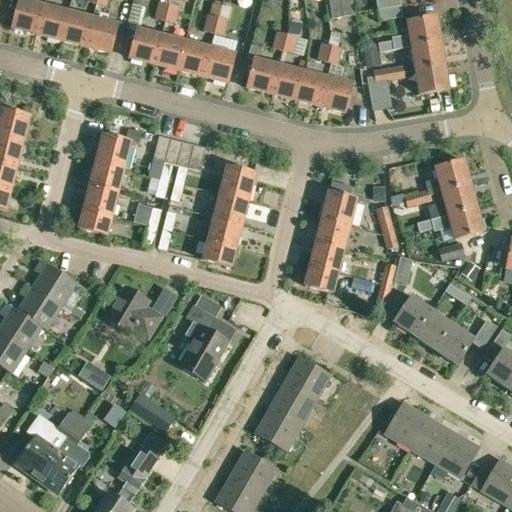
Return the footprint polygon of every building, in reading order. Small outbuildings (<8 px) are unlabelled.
[(329,0),(332,20),(354,16),(351,0),(329,0)] [(376,0),(377,10),(399,7),(398,0),(376,0)] [(37,35),(44,7),(19,1),(12,28),(37,35)] [(154,20),(165,23),(169,6),(167,5),(160,3),(158,3),(154,20)] [(127,29),(136,31),(137,31),(138,31),(143,8),(133,5),(127,29)] [(165,23),(174,25),(179,8),(169,6),(165,23)] [(61,41),(68,13),(44,7),(37,35),(61,41)] [(399,7),(377,10),(379,22),(401,20),(399,7)] [(213,35),(223,38),(228,21),(226,20),(229,10),(223,9),(220,19),(217,18),(213,35)] [(85,47),(92,19),(68,13),(61,41),(85,47)] [(203,32),(213,35),(217,18),(207,16),(203,32)] [(399,50),(411,48),(411,47),(439,42),(435,17),(406,23),(409,36),(397,38),(390,40),(390,42),(376,45),(377,50),(378,54),(384,54),(399,50)] [(110,53),(117,26),(92,19),(85,47),(110,53)] [(291,23),(289,35),(298,37),(301,26),(291,23)] [(130,59),(154,65),(161,37),(138,31),(137,32),(136,31),(130,59)] [(272,50),(282,53),(286,36),(276,33),(272,50)] [(282,53),(292,55),(297,39),(286,36),(282,53)] [(154,65),(178,71),(185,43),(161,37),(154,65)] [(411,47),(411,48),(415,71),(444,66),(439,42),(411,47)] [(178,71),(202,77),(209,49),(185,43),(178,71)] [(247,59),(254,61),(258,47),(251,45),(247,59)] [(331,47),(321,45),(317,61),(327,64),(331,47)] [(341,50),(331,47),(327,64),(337,66),(341,50)] [(202,77),(227,83),(234,55),(209,49),(202,77)] [(378,54),(377,50),(362,53),(365,67),(380,64),(378,54)] [(247,88),(271,95),(279,67),(254,61),(247,88)] [(415,71),(420,95),(448,90),(444,66),(415,71)] [(271,95),(295,101),(302,73),(279,67),(271,95)] [(402,67),(388,70),(390,82),(404,79),(403,73),(402,67)] [(367,79),(373,112),(391,108),(387,82),(390,82),(388,70),(373,73),(374,78),(367,79)] [(295,101),(319,107),(326,79),(302,73),(295,101)] [(319,107),(344,113),(351,86),(326,79),(319,107)] [(438,111),(436,101),(434,102),(428,103),(430,113),(438,111)] [(0,115),(0,134),(23,140),(29,117),(1,110),(0,115)] [(105,135),(99,159),(126,165),(132,144),(139,145),(141,134),(128,131),(125,141),(105,135)] [(0,158),(18,163),(23,140),(0,134),(0,158)] [(163,164),(169,141),(158,138),(152,162),(153,162),(163,164)] [(175,166),(181,144),(169,141),(163,164),(164,165),(173,167),(173,165),(175,166)] [(178,168),(188,171),(193,147),(181,144),(175,166),(178,167),(178,168)] [(188,171),(198,173),(204,150),(193,147),(188,171)] [(0,183),(12,186),(18,163),(0,158),(0,183)] [(126,165),(99,159),(93,182),(120,188),(125,167),(126,165)] [(441,192),(470,184),(463,160),(434,168),(437,180),(424,184),(427,192),(414,195),(416,200),(419,199),(421,205),(431,202),(430,196),(441,192)] [(159,181),(168,183),(173,167),(164,165),(163,164),(153,162),(152,162),(150,171),(149,178),(159,181)] [(222,190),(250,197),(256,173),(228,166),(222,190)] [(174,185),(183,187),(188,171),(178,168),(175,178),(174,185)] [(168,183),(159,181),(155,198),(164,200),(168,183)] [(87,204),(114,211),(120,188),(93,182),(87,204)] [(0,208),(5,210),(12,186),(0,183),(0,208)] [(476,207),(470,184),(441,192),(441,194),(448,216),(476,207)] [(179,204),(183,187),(174,185),(170,202),(179,204)] [(374,202),(384,201),(383,188),(373,189),(374,202)] [(216,213),(245,220),(250,197),(222,190),(216,213)] [(324,216),(351,222),(357,199),(330,192),(324,216)] [(407,209),(421,205),(419,199),(416,200),(414,195),(404,198),(405,203),(393,207),(394,211),(406,208),(407,209)] [(81,228),(108,235),(114,211),(87,204),(81,228)] [(451,227),(455,240),(483,232),(476,207),(448,216),(448,217),(436,220),(436,219),(417,224),(419,233),(433,229),(434,232),(439,231),(439,230),(451,227)] [(375,211),(381,231),(392,227),(386,208),(375,211)] [(149,220),(158,223),(161,211),(152,209),(149,220)] [(164,224),(173,226),(176,215),(166,213),(164,224)] [(211,236),(239,243),(245,220),(216,213),(211,236)] [(318,239),(346,245),(351,222),(324,216),(318,239)] [(142,246),(152,249),(158,223),(149,220),(142,246)] [(157,250),(167,253),(173,226),(164,224),(157,250)] [(381,231),(386,251),(398,248),(392,227),(381,231)] [(205,260),(233,267),(239,243),(211,236),(205,260)] [(313,262),(340,268),(346,245),(318,239),(313,262)] [(437,251),(441,264),(464,257),(460,244),(437,251)] [(393,284),(405,287),(412,261),(400,258),(393,284)] [(32,288),(62,307),(77,284),(40,261),(34,271),(40,275),(32,288)] [(307,285),(334,292),(340,268),(313,262),(307,285)] [(380,285),(391,288),(396,268),(385,265),(380,285)] [(467,267),(461,275),(471,282),(477,273),(467,267)] [(17,312),(41,328),(41,327),(47,331),(62,307),(32,288),(26,284),(19,295),(25,299),(17,312)] [(374,305),(386,308),(391,288),(380,285),(374,305)] [(444,293),(465,307),(471,299),(449,285),(444,293)] [(132,330),(147,340),(160,318),(145,308),(148,303),(125,289),(105,321),(129,335),(132,330)] [(217,318),(223,308),(202,296),(196,306),(217,318)] [(396,324),(417,338),(434,312),(412,298),(396,324)] [(0,326),(0,333),(26,351),(41,328),(17,312),(5,305),(0,313),(0,315),(5,318),(0,326)] [(180,366),(207,382),(230,342),(212,332),(218,320),(194,307),(187,318),(203,327),(202,328),(193,323),(183,340),(192,346),(180,366)] [(417,338),(438,352),(455,326),(434,312),(417,338)] [(438,352),(460,366),(474,343),(484,349),(498,328),(488,322),(476,340),(455,326),(438,352)] [(487,376),(508,390),(511,384),(511,355),(504,351),(511,339),(511,337),(504,332),(490,353),(499,359),(487,376)] [(0,367),(11,375),(26,351),(0,333),(0,367)] [(285,384),(317,403),(332,377),(299,359),(285,384)] [(51,369),(43,365),(37,375),(45,380),(51,369)] [(94,382),(104,389),(109,381),(100,373),(94,382)] [(271,409),(303,427),(317,403),(285,384),(271,409)] [(128,410),(164,435),(175,419),(139,394),(128,410)] [(386,435),(412,450),(430,418),(405,403),(386,435)] [(0,427),(12,410),(3,404),(0,408),(0,427)] [(256,435),(288,453),(303,427),(271,409),(256,435)] [(15,465),(37,480),(79,420),(69,413),(57,429),(38,416),(26,433),(33,438),(15,465)] [(37,480),(59,495),(78,468),(83,467),(89,459),(89,454),(77,446),(93,423),(84,418),(81,422),(79,420),(37,480)] [(412,450),(436,464),(455,433),(430,418),(412,450)] [(436,464),(462,479),(480,447),(455,433),(436,464)] [(131,511),(133,510),(128,506),(145,480),(144,479),(157,459),(141,448),(127,468),(126,467),(119,477),(128,483),(117,499),(109,493),(96,511),(131,511)] [(231,478),(263,496),(278,470),(246,452),(231,478)] [(483,492),(508,506),(511,499),(511,466),(501,460),(483,492)] [(354,471),(351,477),(358,481),(361,475),(354,471)] [(216,504),(230,511),(254,511),(263,496),(231,478),(216,504)] [(436,511),(453,511),(460,501),(447,493),(436,511)] [(431,511),(407,499),(402,507),(399,505),(394,511),(431,511)]
